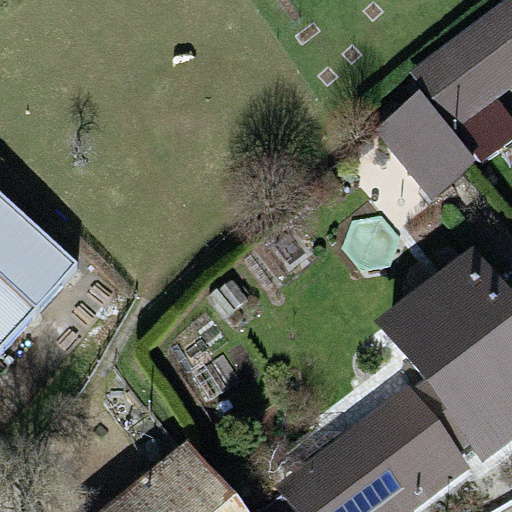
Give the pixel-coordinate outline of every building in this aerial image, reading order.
[(511,88),(511,0),(509,0),(416,71),(485,160),(511,138),(511,116),(498,99),(511,88)] [(420,91),(373,130),(431,199),(478,161),(420,91)] [(0,194),(0,334),(70,257),(0,194)] [(511,296),(478,252),(385,321),(428,378),(418,386),(414,380),(275,484),(296,511),(417,511),(475,468),(461,449),(478,436),(490,452),(511,435),(511,296)] [(243,511),(188,442),(98,511),(243,511)]
